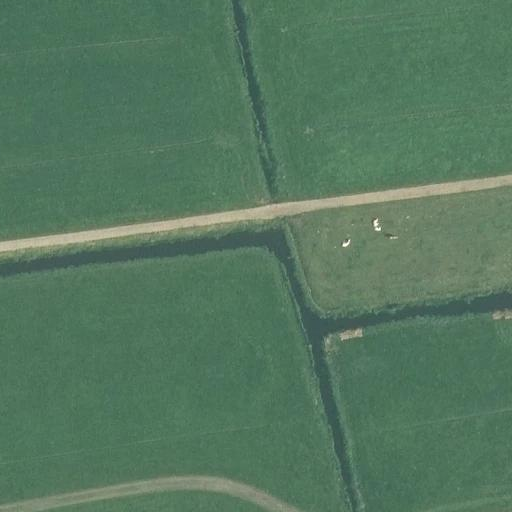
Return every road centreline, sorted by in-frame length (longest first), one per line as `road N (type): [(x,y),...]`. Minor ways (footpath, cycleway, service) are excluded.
road 1 (track): [(0,250),(511,182)]
road 2 (track): [(26,511),(183,486),(243,491),(280,511)]
